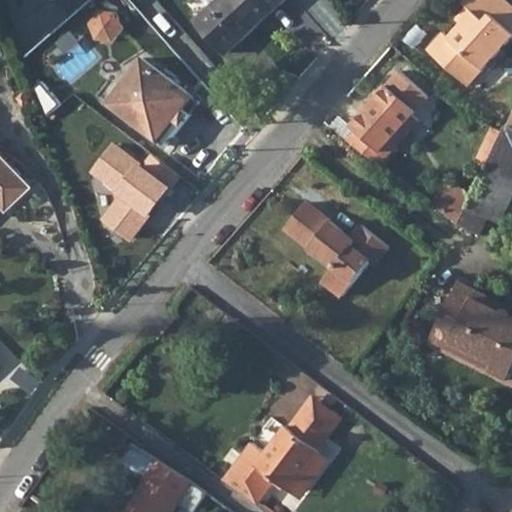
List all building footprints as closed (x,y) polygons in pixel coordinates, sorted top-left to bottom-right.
[(285,0),(217,0),(197,19),(228,53),(260,23),(256,19),(269,8),(273,12),(285,0)] [(511,28),(508,26),(511,21),(511,3),(508,0),(465,0),(465,1),(469,4),(475,10),(463,23),(451,36),(445,31),(430,49),(470,84),(511,36),(511,28)] [(475,10),(469,4),(457,18),(463,23),(475,10)] [(256,19),(260,23),(273,12),(269,8),(256,19)] [(118,12),(102,9),(92,23),(98,38),(114,41),(124,28),(118,12)] [(195,95),(145,57),(110,102),(160,140),(195,95)] [(414,114),(430,95),(401,70),(352,126),(358,131),(388,156),(420,119),(414,114)] [(511,126),(509,125),(505,130),(488,166),(511,177),(511,126)] [(388,156),(358,131),(350,140),(381,163),(388,156)] [(117,198),(99,220),(129,244),(179,176),(149,155),(142,166),(113,144),(89,175),(117,198)] [(0,196),(2,194),(14,206),(35,186),(0,149),(0,196)] [(511,177),(488,166),(474,195),(468,207),(491,218),(501,223),(511,200),(511,177)] [(463,186),(452,177),(433,202),(444,211),(463,186)] [(461,223),(468,207),(474,195),(463,186),(444,211),(461,223)] [(0,196),(0,202),(2,201),(10,209),(14,206),(2,194),(0,196)] [(353,235),(308,200),(286,228),(335,266),(323,280),(344,296),(373,259),(377,262),(390,245),(363,223),(353,235)] [(491,218),(468,207),(461,223),(482,235),(491,218)] [(511,306),(460,280),(453,292),(471,301),(474,296),(502,310),(503,309),(504,308),(506,307),(507,307),(508,307),(510,307),(511,308),(511,306)] [(511,376),(511,308),(510,307),(508,307),(507,307),(506,307),(504,308),(503,309),(502,310),(474,296),(471,301),(453,292),(430,339),(510,379),(511,376)] [(290,426),(320,449),(343,417),(313,394),(290,426)] [(225,478),(259,504),(275,483),(277,479),(286,486),(291,490),(322,450),(320,449),(290,426),(287,424),(267,451),(253,441),(225,478)] [(322,450),(291,490),(301,498),(332,458),(322,450)] [(172,511),(193,480),(160,459),(125,511),(172,511)] [(275,483),(283,489),(286,486),(277,479),(275,483)]
